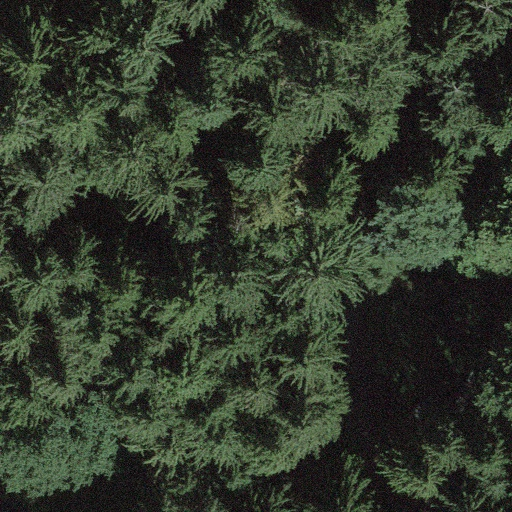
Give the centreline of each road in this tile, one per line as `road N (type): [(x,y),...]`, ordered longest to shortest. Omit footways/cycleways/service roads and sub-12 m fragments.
road 1 (track): [(369,0),(333,383),(409,431),(508,511)]
road 2 (track): [(0,275),(119,298),(333,383)]
